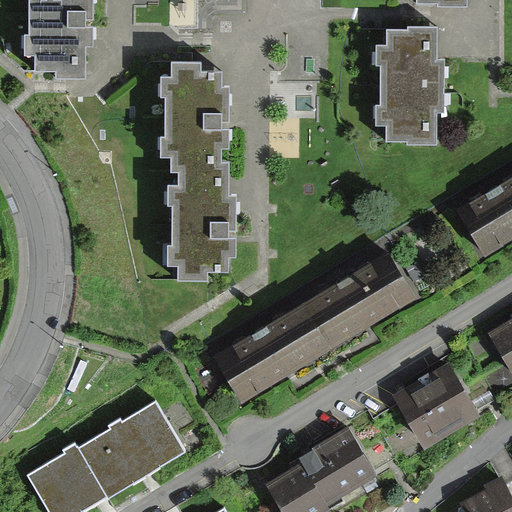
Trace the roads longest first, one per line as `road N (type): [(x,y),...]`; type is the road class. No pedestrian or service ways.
road 1 (residential): [(144,511),(511,289)]
road 2 (residential): [(0,396),(38,328),(48,282),(41,215),(26,173),(0,138)]
road 3 (residential): [(415,511),(511,425)]
